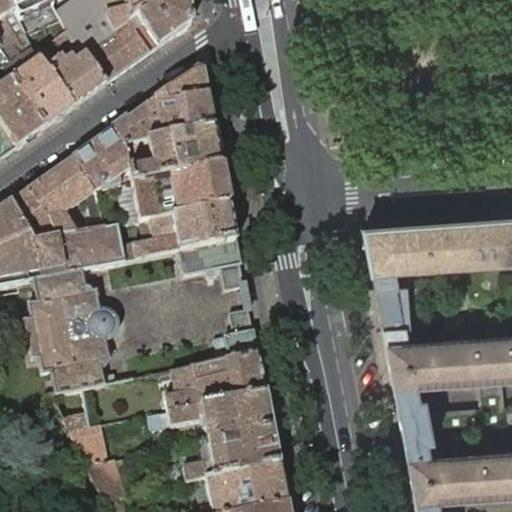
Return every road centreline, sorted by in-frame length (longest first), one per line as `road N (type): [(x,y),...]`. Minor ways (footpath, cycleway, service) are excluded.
road 1 (secondary): [(365,511),(312,183)]
road 2 (residential): [(243,32),(204,45),(0,188)]
road 3 (secondary): [(280,235),(335,511)]
road 4 (secondary): [(312,183),(511,169)]
road 5 (secondary): [(312,183),(284,0)]
road 6 (secondary): [(247,59),(280,235)]
road 7 (secondary): [(247,59),(283,170),(312,183)]
